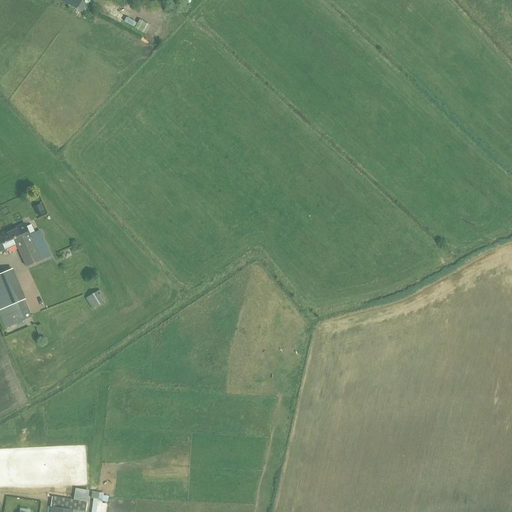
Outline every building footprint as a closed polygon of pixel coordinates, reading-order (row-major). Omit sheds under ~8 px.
[(81,0),(61,0),(77,9),(81,0)] [(126,17),(124,21),(134,27),(136,23),(126,17)] [(26,266),(49,255),(40,233),(30,237),(24,223),(1,234),(2,236),(0,236),(0,250),(16,244),(26,266)] [(0,273),(0,309),(25,299),(25,298),(12,268),(0,273)] [(91,308),(106,300),(100,289),(85,298),(91,308)] [(32,316),(25,299),(0,309),(0,317),(5,328),(32,316)] [(82,501),(74,500),(52,496),(50,506),(73,509),(81,511),(86,511),(87,502),(82,501)]
